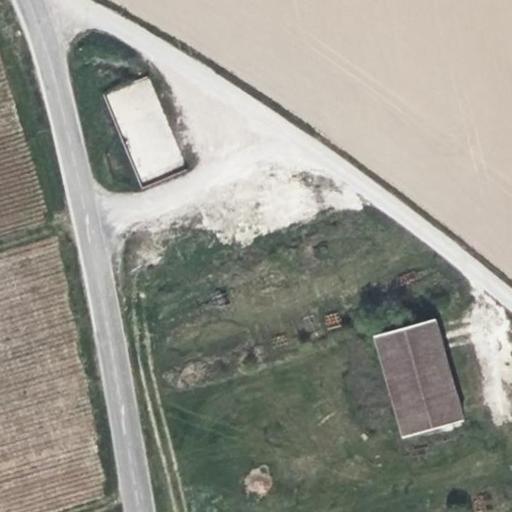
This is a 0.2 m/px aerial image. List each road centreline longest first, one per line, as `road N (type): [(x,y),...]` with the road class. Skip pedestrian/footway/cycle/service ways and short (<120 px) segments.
road 1 (unclassified): [(79,0),(404,206),(511,304)]
road 2 (tertiary): [(130,511),(70,165),(26,0)]
